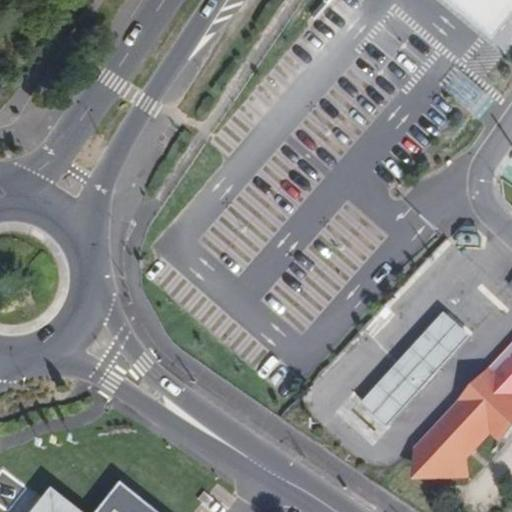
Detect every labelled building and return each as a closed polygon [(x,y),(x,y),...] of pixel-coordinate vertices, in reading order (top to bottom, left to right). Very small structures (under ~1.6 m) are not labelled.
[(511,0),(460,0),(491,26),(511,1),(511,0)] [(445,90),(474,115),(489,97),(460,72),(445,90)] [(480,282),(451,316),(471,334),(501,300),(480,282)] [(384,306),(365,327),(374,337),(395,314),(385,306),(384,306)] [(471,334),(451,316),(445,310),(360,403),(388,428),(471,334)] [(511,342),(415,449),(415,465),(428,477),(447,477),(467,456),(490,432),(497,439),(511,423),(511,342)] [(468,478),(467,456),(447,477),(468,478)] [(159,511),(125,484),(103,511),(64,511),(59,508),(56,511),(159,511)]
